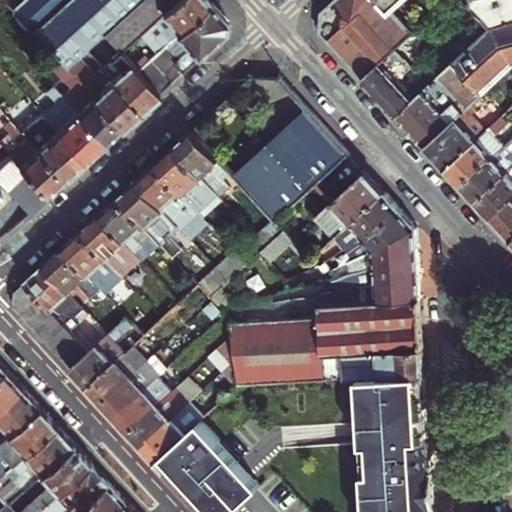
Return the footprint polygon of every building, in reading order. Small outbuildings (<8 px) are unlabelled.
[(155,25),(182,0),(1,0),(63,66),(67,71),(86,54),(104,37),(121,55),(129,48),(155,25)] [(147,46),(149,48),(138,58),(146,67),(212,7),(205,0),(182,0),(155,25),(162,33),(147,46)] [(336,0),(323,11),(323,34),(343,56),(365,79),(414,34),(392,10),(382,0),(336,0)] [(414,34),(365,79),(381,97),(399,116),(456,63),(495,26),(470,0),(450,0),(443,7),(468,35),(430,70),(423,76),(417,70),(410,62),(433,42),(420,28),(414,34)] [(382,0),(392,10),(403,0),(382,0)] [(511,0),(470,0),(495,26),(511,21),(511,0)] [(229,36),(229,25),(223,19),(212,7),(146,67),(138,74),(159,98),(229,36)] [(456,63),(484,92),(511,65),(511,21),(495,26),(456,63)] [(138,58),(129,48),(121,55),(138,74),(146,67),(138,58)] [(150,107),(159,98),(138,74),(121,55),(114,62),(123,73),(112,83),(141,115),(150,107)] [(141,115),(112,83),(94,63),(75,80),(79,85),(122,132),(132,122),(141,115)] [(484,92),(456,63),(399,116),(414,133),(427,147),(458,117),(465,110),(470,106),(484,92)] [(430,70),(424,63),(417,70),(423,76),(430,70)] [(76,115),(105,147),(113,140),(122,132),(79,85),(62,100),(76,115)] [(56,133),(85,165),(96,155),(105,147),(76,115),(62,100),(52,89),(45,95),(55,106),(42,117),(44,120),(56,133)] [(504,115),(484,92),(470,106),(465,110),(458,117),(427,147),(437,158),(447,169),(479,139),(503,116),(504,115)] [(0,114),(15,131),(64,184),(75,174),(85,165),(56,133),(43,145),(31,132),(24,124),(21,126),(16,120),(19,117),(6,102),(0,107),(0,114)] [(332,133),(310,109),(237,176),(275,218),(279,222),(352,154),(332,133)] [(503,116),(479,139),(447,169),(456,178),(463,186),(498,153),(506,145),(497,134),(509,123),(503,116)] [(56,133),(44,120),(31,132),(43,145),(56,133)] [(216,154),(195,130),(184,140),(176,147),(214,190),(219,195),(221,197),(232,187),(223,177),(231,169),(216,154)] [(54,193),(64,184),(15,131),(10,136),(15,142),(20,147),(8,158),(10,160),(46,200),(54,193)] [(8,158),(20,147),(15,142),(3,152),(8,158)] [(511,143),(510,142),(506,145),(498,153),(511,169),(511,143)] [(196,207),(214,190),(176,147),(165,157),(157,164),(191,201),(195,206),(196,207)] [(511,169),(498,153),(463,186),(472,196),(477,201),(511,169)] [(10,160),(0,168),(0,187),(16,205),(27,217),(36,209),(46,200),(10,160)] [(192,239),(210,222),(201,212),(196,207),(195,206),(191,201),(157,164),(148,172),(139,181),(173,218),(177,222),(187,234),(192,239)] [(511,169),(477,201),(485,210),(492,217),(511,198),(511,169)] [(368,172),(321,217),(340,237),(388,193),(378,183),(368,172)] [(130,189),(120,198),(153,234),(160,242),(169,251),(187,234),(177,222),(173,218),(139,181),(130,189)] [(219,195),(214,190),(196,207),(201,212),(219,195)] [(395,201),(388,193),(340,237),(337,240),(347,250),(348,250),(368,239),(404,211),(395,201)] [(142,259),(160,242),(153,234),(120,198),(110,207),(101,215),(134,251),(142,259)] [(511,198),(492,217),(504,231),(511,239),(511,198)] [(368,239),(348,250),(358,261),(378,251),(419,227),(411,218),(404,211),(368,239)] [(134,251),(101,215),(90,225),(83,231),(117,268),(123,275),(132,267),(142,259),(134,251)] [(256,236),(268,249),(287,231),(279,222),(275,218),(256,236)] [(353,264),(357,274),(421,251),(419,227),(378,251),(358,261),(353,264)] [(101,288),(107,294),(125,277),(123,275),(117,268),(83,231),(73,240),(65,248),(98,285),(101,288)] [(264,252),(273,261),(296,241),(287,231),(268,249),(264,252)] [(98,285),(65,248),(56,256),(46,265),(70,291),(79,282),(87,291),(92,286),(97,291),(101,288),(98,285)] [(421,263),(421,251),(357,274),(338,282),(339,291),(422,275),(421,263)] [(219,269),(232,283),(240,275),(250,266),(238,252),(219,269)] [(39,271),(28,281),(72,330),(83,321),(78,316),(86,308),(81,303),(70,291),(46,265),(39,271)] [(129,281),(138,273),(132,267),(123,275),(125,277),(129,281)] [(232,283),(219,269),(201,286),(213,300),(224,290),(232,283)] [(423,288),(422,275),(339,291),(323,294),(324,302),(423,297),(423,288)] [(174,294),(181,302),(200,285),(193,277),(174,294)] [(16,292),(15,306),(72,368),(91,351),(72,330),(28,281),(20,288),(16,292)] [(97,291),(92,286),(87,291),(92,296),(97,291)] [(224,290),(213,300),(224,312),(239,309),(224,290)] [(153,308),(163,319),(181,302),(174,294),(172,291),(153,308)] [(426,335),(423,297),(324,302),(324,316),(234,323),(236,335),(238,359),(241,384),(428,373),(426,335)] [(236,322),(244,321),(243,313),(236,313),(236,322)] [(214,327),(228,342),(236,335),(234,323),(227,314),(214,327)] [(81,378),(89,387),(126,353),(116,341),(134,324),(128,317),(109,334),(91,351),(72,368),(81,378)] [(211,358),(224,372),(238,359),(236,335),(228,342),(211,358)] [(151,358),(137,343),(126,353),(89,387),(96,394),(103,402),(147,361),(151,358)] [(147,361),(103,402),(109,408),(117,417),(161,376),(177,361),(163,346),(151,358),(147,361)] [(238,387),(241,384),(238,359),(224,372),(238,387)] [(0,408),(22,388),(13,378),(5,370),(0,374),(0,408)] [(428,373),(360,377),(367,511),(437,511),(439,511),(438,491),(437,470),(435,470),(432,440),(428,373)] [(131,432),(175,391),(161,376),(117,417),(124,425),(131,432)] [(175,391),(131,432),(137,439),(144,446),(190,404),(197,397),(204,390),(191,376),(177,389),(175,391)] [(10,434),(40,407),(31,397),(22,388),(0,408),(0,422),(4,427),(10,434)] [(197,397),(190,404),(144,446),(151,454),(158,461),(189,432),(199,423),(202,420),(211,412),(197,397)] [(0,477),(5,473),(56,425),(48,416),(40,407),(10,434),(0,443),(0,477)] [(189,432),(158,461),(204,511),(220,511),(224,509),(227,511),(232,511),(262,485),(202,420),(199,423),(189,432)] [(65,435),(56,425),(5,473),(11,479),(17,480),(25,488),(73,443),(65,435)] [(0,443),(10,434),(4,427),(0,429),(0,443)] [(0,511),(36,511),(90,462),(82,453),(73,443),(25,488),(4,507),(0,511)] [(99,471),(90,462),(36,511),(57,511),(60,510),(71,500),(78,509),(108,482),(99,471)] [(110,511),(124,499),(116,491),(108,482),(78,509),(75,511),(110,511)] [(135,511),(133,508),(124,499),(110,511),(135,511)]
